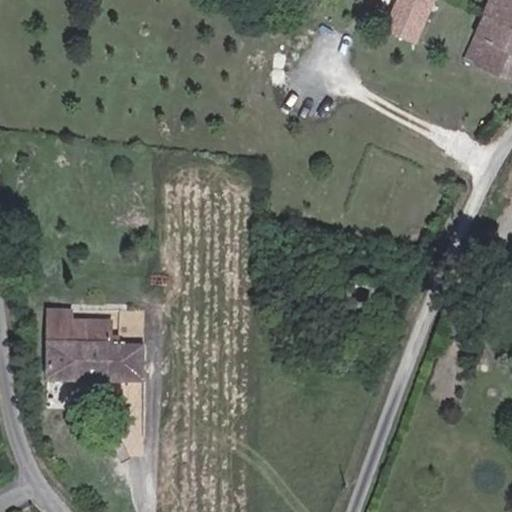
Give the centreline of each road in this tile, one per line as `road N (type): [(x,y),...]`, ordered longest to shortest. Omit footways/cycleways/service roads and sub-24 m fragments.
road 1 (unclassified): [(360,511),(416,359),(511,144)]
road 2 (unclassified): [(63,511),(33,469),(18,421),(0,281)]
